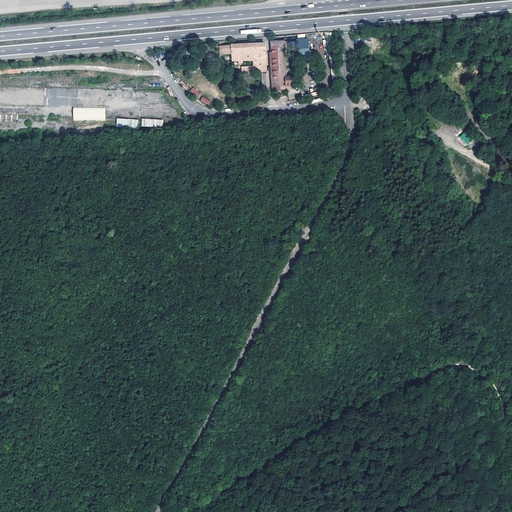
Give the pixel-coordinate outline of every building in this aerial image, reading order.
[(314,63),(314,62),(312,42),(299,42),(299,63),(314,63)] [(288,87),(285,43),(274,43),(276,87),(288,87)] [(267,46),(221,48),(221,57),(235,57),(236,65),(249,64),(249,62),(261,61),(262,67),(267,66),(267,46)] [(195,61),(195,51),(183,51),(183,61),(195,61)] [(196,98),(200,94),(194,87),(190,91),(196,98)] [(46,106),(76,105),(75,97),(70,98),(70,88),(46,89),(46,106)] [(209,105),(211,101),(203,96),(200,100),(209,105)] [(105,120),(105,107),(73,107),(73,121),(105,120)] [(116,119),(116,128),(138,128),(138,119),(116,119)] [(141,119),(141,127),(163,127),(163,119),(141,119)] [(466,132),(461,137),(467,143),(472,138),(466,132)]
